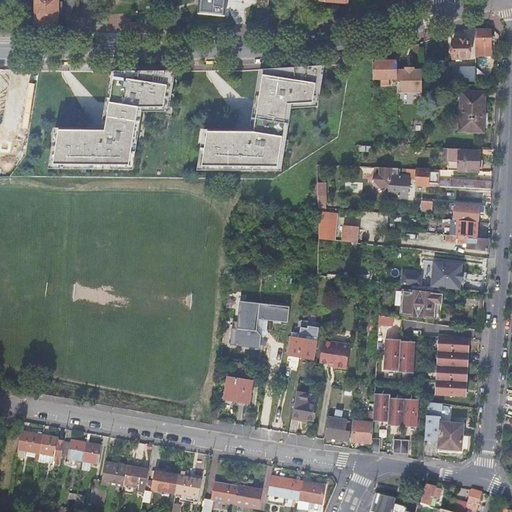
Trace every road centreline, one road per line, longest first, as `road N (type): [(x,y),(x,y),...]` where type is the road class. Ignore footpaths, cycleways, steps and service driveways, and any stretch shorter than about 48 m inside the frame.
road 1 (secondary): [(437,15),(376,32),(236,48),(0,47)]
road 2 (residential): [(0,403),(368,462)]
road 3 (residential): [(505,211),(484,481)]
road 4 (residential): [(511,75),(505,211)]
